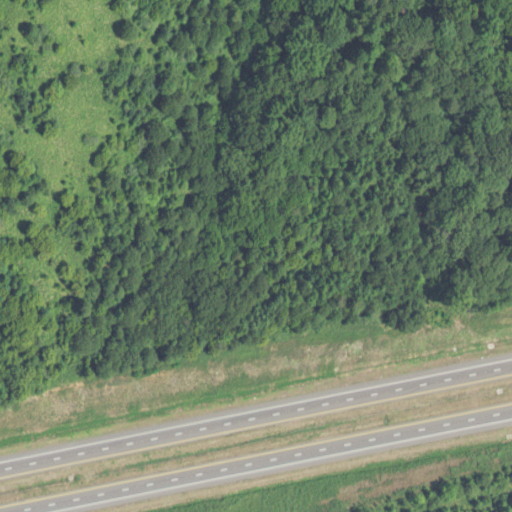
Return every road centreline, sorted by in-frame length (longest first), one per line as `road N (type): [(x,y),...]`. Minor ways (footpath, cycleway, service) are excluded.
road 1 (motorway): [(511,372),(0,475)]
road 2 (motorway): [(7,511),(511,409)]
